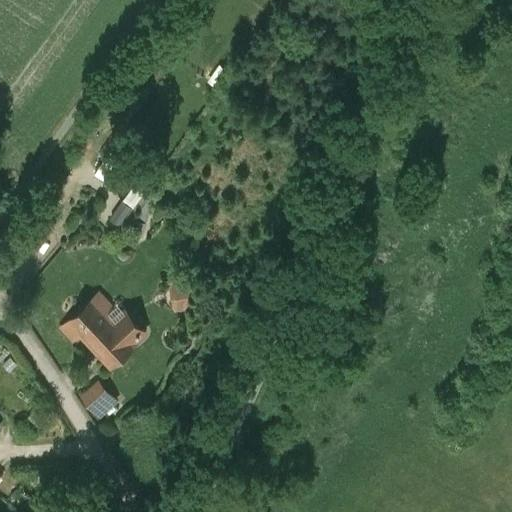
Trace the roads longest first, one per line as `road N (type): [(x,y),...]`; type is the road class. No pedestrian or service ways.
road 1 (unclassified): [(194,511),(413,0)]
road 2 (track): [(138,511),(0,302)]
